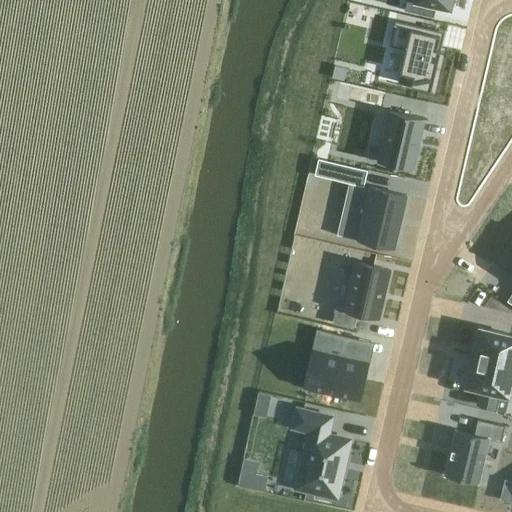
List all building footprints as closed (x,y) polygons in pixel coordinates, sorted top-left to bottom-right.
[(406,0),(405,10),(434,17),(436,7),(449,10),(451,0),(406,0)] [(397,19),(391,44),(408,48),(400,81),(433,89),(443,44),(440,43),(443,30),(397,19)] [(332,76),(345,78),(347,67),(335,64),(332,76)] [(390,110),(378,161),(413,169),(425,118),(390,110)] [(318,158),(315,174),(364,185),(368,170),(318,158)] [(370,187),(358,239),(395,248),(407,195),(370,187)] [(337,307),(334,322),(353,327),(356,312),(379,318),(390,269),(356,261),(345,308),(337,307)] [(511,334),(479,326),(474,347),(478,348),(476,357),(511,365),(511,334)] [(329,331),(315,390),(360,400),(369,361),(353,357),(358,338),(329,331)] [(470,365),(465,385),(481,389),(477,404),(505,411),(511,381),(511,365),(476,357),(474,366),(470,365)] [(271,396),(259,393),(256,402),(268,405),(271,396)] [(298,407),(293,425),(310,429),(297,486),(317,491),(316,495),(332,499),(333,495),(336,496),(350,437),(329,432),(333,415),(298,407)] [(455,428),(445,473),(479,481),(489,437),(501,440),(505,424),(477,418),(474,432),(455,428)] [(252,488),(254,478),(251,473),(241,470),(238,485),(252,488)]
